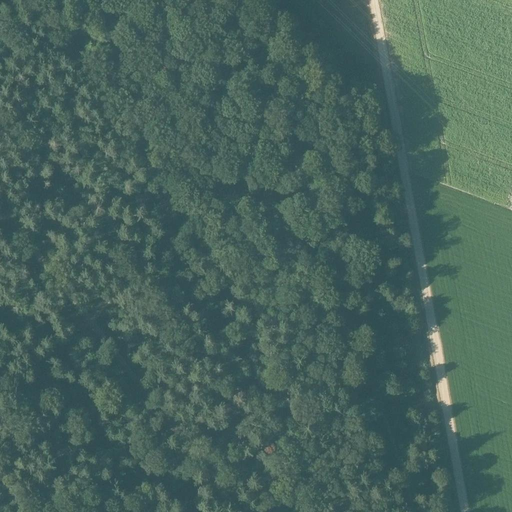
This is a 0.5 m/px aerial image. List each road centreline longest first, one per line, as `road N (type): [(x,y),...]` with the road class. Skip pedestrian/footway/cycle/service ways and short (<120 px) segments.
road 1 (track): [(412,511),(294,166),(263,0)]
road 2 (track): [(374,0),(465,511)]
road 3 (track): [(0,207),(237,511)]
road 4 (track): [(0,387),(251,190),(294,166)]
